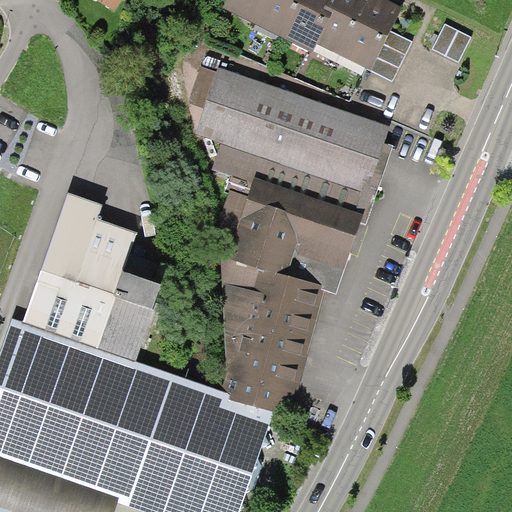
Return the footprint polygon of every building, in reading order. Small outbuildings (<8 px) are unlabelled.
[(118,0),(93,0),(112,11),(118,0)] [(250,21),(259,0),(224,0),(221,7),(250,21)] [(275,33),(291,0),(259,0),(250,21),(275,33)] [(305,41),(324,0),(291,0),(275,33),(303,46),(305,41)] [(335,55),(361,0),(324,0),(305,41),(335,55)] [(365,70),(384,30),(397,4),(388,0),(361,0),(335,55),(365,70)] [(473,37),(446,23),(432,50),(459,64),(473,37)] [(411,42),(384,30),(365,70),(392,82),(411,42)] [(217,74),(200,68),(187,105),(189,106),(196,135),(223,145),(212,172),(228,178),(223,193),(228,195),(220,217),(228,369),(222,393),(233,396),(231,402),(272,416),(286,418),(325,292),(336,295),(360,225),(365,227),(394,147),(385,144),(392,129),(218,69),(217,74)] [(19,320),(137,363),(154,301),(145,298),(153,273),(113,259),(125,227),(78,210),(53,284),(34,277),(19,320)] [(19,320),(10,316),(0,347),(0,461),(118,501),(117,505),(138,511),(239,511),(263,443),(272,416),(231,402),(233,396),(222,393),(175,376),(137,363),(19,320)] [(118,501),(0,461),(0,511),(114,511),(117,505),(118,501)]
